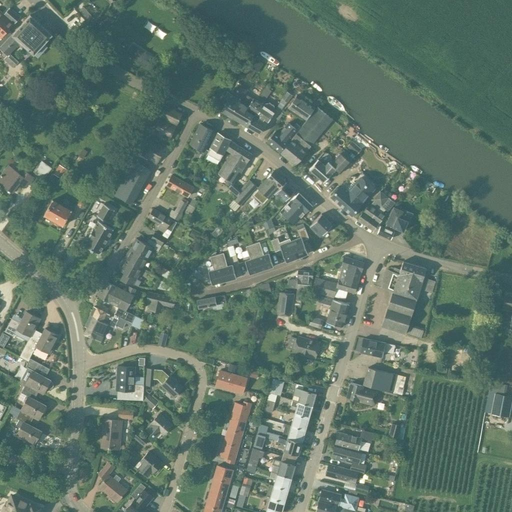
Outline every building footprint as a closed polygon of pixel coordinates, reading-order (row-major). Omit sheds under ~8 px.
[(0,46),(0,47),(12,34),(7,30),(20,16),(10,7),(3,13),(0,10),(0,46)] [(0,47),(0,46),(0,48),(7,55),(9,53),(10,54),(19,43),(21,45),(23,43),(34,54),(35,54),(44,43),(52,35),(30,14),(12,34),(0,47)] [(10,54),(9,53),(7,55),(3,59),(13,68),(19,61),(10,54)] [(248,80),(255,70),(250,66),(243,76),(248,80)] [(264,105),(263,105),(254,99),(245,93),(249,87),(239,80),(231,92),(241,98),(240,100),(239,102),(248,107),(246,110),(254,115),(247,126),(260,133),(267,124),(256,116),(264,105)] [(265,86),(259,95),(266,99),(272,91),(265,86)] [(70,87),(63,95),(71,102),(77,94),(70,87)] [(286,92),(282,99),(288,103),(292,95),(286,92)] [(239,102),(240,100),(228,93),(225,97),(228,99),(221,111),(247,126),(254,115),(246,110),(248,107),(239,102)] [(306,120),(315,107),(297,95),(289,108),(306,120)] [(274,112),(275,111),(274,106),(269,103),(264,104),(263,105),(264,105),(256,116),(267,124),(274,112)] [(169,140),(182,113),(166,105),(153,132),(169,140)] [(295,164),(306,152),(332,119),(318,107),(291,140),(281,152),(295,164)] [(201,156),(214,131),(201,123),(188,148),(201,156)] [(280,151),(297,130),(289,123),(279,134),(275,131),(267,141),(280,151)] [(224,154),(231,140),(218,133),(211,147),(208,151),(206,149),(202,155),(218,164),(224,154)] [(6,147),(11,151),(17,143),(11,138),(7,142),(9,143),(6,147)] [(156,164),(165,147),(149,139),(140,156),(156,164)] [(220,173),(225,176),(234,182),(252,153),(232,141),(227,149),(233,152),(220,173)] [(347,154),(335,167),(340,173),(345,177),(357,163),(347,154)] [(41,160),(33,172),(43,179),(52,168),(41,160)] [(130,204),(149,169),(133,160),(115,195),(130,204)] [(340,173),(335,167),(333,165),(329,169),(322,163),(314,173),(328,186),(340,173)] [(26,187),(33,177),(22,169),(19,174),(8,166),(0,176),(0,182),(12,191),(19,182),(26,187)] [(270,197),(285,180),(274,170),(259,187),(270,197)] [(187,196),(193,186),(172,175),(167,185),(187,196)] [(339,187),(331,196),(352,215),(360,206),(360,205),(375,189),(361,176),(345,192),(339,187)] [(283,196),(287,201),(297,191),(286,180),(274,193),(281,198),(283,196)] [(237,197),(242,190),(238,186),(232,193),(237,197)] [(242,190),(237,197),(234,200),(240,205),(248,196),(242,190)] [(370,205),(369,204),(357,220),(365,225),(377,210),(388,197),(380,190),(373,199),(374,200),(370,205)] [(299,191),(281,210),(294,223),(312,204),(299,191)] [(408,200),(413,194),(410,192),(409,191),(405,195),(404,197),(408,200)] [(77,205),(84,209),(91,196),(84,192),(77,205)] [(377,210),(365,225),(373,230),(385,215),(382,214),(386,209),(388,211),(395,202),(388,197),(377,210)] [(181,215),(187,203),(188,201),(183,198),(182,201),(181,200),(175,211),(172,209),(168,215),(179,221),(182,215),(181,215)] [(71,218),(75,212),(53,200),(44,215),(63,225),(68,216),(71,218)] [(113,230),(113,229),(106,225),(104,224),(101,223),(103,220),(107,222),(107,221),(112,210),(113,210),(102,204),(97,215),(96,215),(96,216),(100,218),(99,221),(97,220),(97,221),(93,230),(92,229),(88,236),(89,237),(84,245),(84,244),(84,245),(90,249),(92,250),(93,250),(99,254),(100,253),(99,253),(112,230),(113,230)] [(189,204),(185,212),(191,215),(195,207),(189,204)] [(380,226),(377,233),(390,239),(395,227),(403,231),(407,220),(400,217),(403,211),(393,207),(384,228),(380,226)] [(171,230),(176,222),(153,209),(148,217),(160,224),(157,228),(164,232),(166,228),(171,230)] [(310,225),(316,231),(318,229),(323,233),(333,223),(322,213),(310,225)] [(298,230),(300,237),(290,241),(297,258),(308,254),(303,241),(309,238),(304,227),(298,230)] [(200,234),(192,230),(189,235),(197,239),(200,234)] [(150,239),(161,245),(166,238),(155,232),(150,239)] [(281,249),(286,262),(297,258),(290,241),(280,245),(277,237),(271,240),(275,252),(281,249)] [(149,239),(146,244),(136,238),(132,244),(133,244),(131,249),(147,258),(153,248),(158,251),(161,245),(149,239)] [(253,244),(261,271),(273,267),(269,253),(264,255),(259,242),(253,244)] [(245,261),(249,275),(261,271),(253,244),(246,246),(250,260),(245,261)] [(125,259),(142,268),(147,258),(131,249),(129,252),(128,251),(125,257),(126,258),(125,259)] [(217,255),(224,282),(236,278),(233,265),(227,266),(224,253),(217,255)] [(311,291),(321,294),(321,292),(334,296),(337,287),(355,292),(358,282),(357,282),(360,271),(361,271),(365,258),(345,253),(342,265),(341,265),(339,271),(341,271),(338,283),(315,277),(311,291)] [(208,272),(212,285),(224,282),(217,255),(210,257),(213,270),(208,272)] [(141,281),(136,278),(142,268),(125,259),(123,263),(122,262),(118,268),(129,274),(125,281),(138,285),(141,281)] [(393,290),(402,293),(405,287),(408,280),(409,280),(415,264),(403,260),(401,268),(395,266),(393,271),(388,269),(382,286),(393,290)] [(415,264),(409,280),(405,294),(416,298),(426,267),(415,264)] [(166,269),(162,275),(166,278),(170,273),(166,269)] [(297,287),(303,288),(311,289),(312,270),(298,269),(297,279),(289,278),(288,286),(297,287)] [(195,277),(198,279),(202,276),(200,274),(195,270),(192,273),(195,277)] [(426,278),(423,290),(432,291),(434,279),(426,278)] [(160,279),(154,288),(171,291),(172,287),(160,279)] [(382,326),(403,332),(405,333),(408,323),(416,298),(405,294),(409,280),(408,280),(405,287),(402,293),(393,290),(382,326)] [(126,309),(134,294),(108,282),(100,297),(126,309)] [(269,282),(257,286),(260,296),(271,292),(269,282)] [(255,287),(245,290),(247,296),(257,293),(255,287)] [(303,288),(297,287),(294,306),(300,307),(303,288)] [(280,292),(277,312),(292,314),(295,294),(291,293),(291,290),(285,289),(285,293),(280,292)] [(161,311),(163,303),(173,306),(174,305),(176,306),(176,304),(180,305),(181,299),(149,291),(147,299),(151,301),(149,308),(161,311)] [(511,331),(511,292),(506,291),(502,308),(505,309),(501,330),(511,331)] [(334,298),(334,297),(334,296),(321,292),(321,294),(318,302),(331,306),(327,322),(342,326),(348,302),(334,298)] [(199,307),(225,302),(224,295),(197,299),(199,307)] [(109,315),(109,314),(94,307),(90,315),(105,323),(108,318),(111,320),(112,316),(109,315)] [(114,315),(119,317),(124,318),(127,312),(118,307),(114,315)] [(311,314),(295,309),(292,320),(308,324),(311,314)] [(17,329),(31,336),(40,319),(27,311),(20,323),(12,319),(5,332),(13,336),(17,329)] [(125,323),(130,325),(135,315),(127,312),(124,318),(119,317),(115,325),(116,326),(122,329),(125,323)] [(101,341),(108,325),(115,328),(116,326),(115,325),(119,317),(114,315),(113,317),(112,316),(111,320),(108,318),(105,323),(90,315),(85,326),(88,327),(85,333),(101,341)] [(144,319),(135,315),(130,324),(140,328),(144,319)] [(424,328),(408,323),(405,333),(422,337),(424,328)] [(38,340),(31,336),(20,357),(28,361),(30,358),(36,346),(49,353),(59,336),(45,328),(38,340)] [(1,332),(0,334),(0,344),(4,346),(9,336),(1,332)] [(157,343),(163,345),(166,335),(160,333),(157,343)] [(294,352),(315,358),(320,342),(298,336),(297,338),(290,336),(287,348),(294,350),(294,352)] [(393,353),(395,345),(364,338),(361,352),(382,357),(384,351),(393,353)] [(511,346),(506,346),(500,376),(501,376),(500,383),(511,384),(511,346)] [(52,382),(50,381),(50,380),(38,373),(43,365),(30,358),(28,361),(25,366),(27,367),(20,381),(25,384),(25,385),(38,392),(38,391),(43,394),(46,387),(48,388),(50,388),(52,387),(53,386),(53,383),(52,382)] [(128,400),(142,401),(143,385),(133,384),(134,367),(117,366),(117,367),(115,369),(115,373),(117,375),(116,390),(128,391),(128,400)] [(363,384),(393,392),(402,395),(404,387),(403,387),(406,377),(368,367),(363,384)] [(148,369),(146,385),(147,385),(153,386),(154,379),(155,369),(148,369)] [(229,389),(233,373),(220,369),(215,385),(229,389)] [(233,373),(229,389),(242,393),(247,377),(233,373)] [(178,392),(183,386),(170,374),(161,384),(173,396),(174,396),(175,397),(179,393),(178,392)] [(270,392),(280,395),(283,381),(273,378),(270,392)] [(347,397),(360,401),(359,402),(371,405),(371,404),(374,405),(378,390),(364,386),(351,382),(347,397)] [(28,396),(21,410),(33,417),(38,419),(45,406),(34,400),(38,392),(25,385),(21,392),(28,396)] [(295,387),(293,394),(300,395),(298,401),(312,405),(315,393),(302,389),(295,387)] [(143,400),(153,408),(158,402),(149,394),(150,393),(145,389),(143,400)] [(511,396),(495,393),(491,413),(509,417),(511,399),(511,396)] [(291,405),(297,407),(295,413),(308,417),(312,405),(298,401),(292,400),(291,405)] [(232,415),(246,419),(251,403),(244,401),(243,404),(236,402),(232,415)] [(33,417),(21,410),(12,405),(10,409),(18,414),(16,418),(19,419),(16,425),(20,428),(16,435),(34,445),(41,431),(29,425),(33,417)] [(118,418),(132,419),(133,410),(119,409),(118,418)] [(155,437),(160,432),(163,434),(172,423),(159,412),(145,428),(155,437)] [(295,413),(292,425),(305,429),(308,417),(295,413)] [(228,428),(242,433),(246,419),(232,415),(228,428)] [(119,441),(122,420),(106,418),(104,436),(103,436),(102,446),(109,447),(111,448),(111,447),(117,448),(118,440),(119,441)] [(397,439),(401,425),(391,423),(388,437),(397,439)] [(305,429),(292,425),(288,437),(302,441),(305,429)] [(224,441),(239,446),(242,433),(228,428),(224,441)] [(258,428),(253,446),(261,448),(264,438),(266,431),(258,428)] [(362,429),(360,437),(338,432),(335,443),(368,452),(370,443),(371,443),(374,433),(362,429)] [(133,436),(143,446),(149,440),(138,430),(133,436)] [(277,442),(286,445),(285,449),(298,453),(302,441),(288,437),(279,435),(277,442)] [(239,446),(224,441),(220,455),(227,457),(226,461),(233,463),(239,446)] [(335,443),(334,444),(331,456),(352,461),(349,469),(358,472),(364,473),(366,465),(359,463),(362,451),(335,443)] [(264,451),(253,448),(248,465),(256,467),(259,457),(262,457),(264,451)] [(157,466),(161,461),(149,450),(139,461),(142,463),(138,467),(148,476),(151,471),(152,472),(153,471),(155,473),(159,467),(157,466)] [(288,452),(286,460),(294,462),(296,454),(288,452)] [(273,464),(274,464),(271,472),(291,477),(295,464),(281,461),(281,462),(274,460),(273,464)] [(98,474),(104,479),(98,485),(117,501),(126,489),(118,482),(121,478),(116,474),(113,478),(109,475),(115,467),(108,461),(98,474)] [(355,482),(358,472),(349,469),(329,464),(326,474),(348,480),(355,482)] [(213,478),(229,483),(233,469),(217,465),(213,478)] [(274,485),(288,489),(291,477),(271,472),(270,477),(276,479),(274,485)] [(209,491),(225,496),(229,483),(213,478),(209,491)] [(369,486),(357,483),(355,491),(367,494),(369,486)] [(288,489),(274,485),(271,497),(284,501),(288,489)] [(239,494),(248,497),(250,489),(241,486),(239,494)] [(145,511),(148,509),(145,506),(153,497),(143,488),(135,498),(135,497),(126,509),(129,511),(145,511)] [(355,510),(356,506),(358,498),(356,497),(347,495),(345,494),(344,497),(343,498),(340,497),(340,496),(340,494),(322,489),(319,499),(352,509),(355,510)] [(358,492),(349,489),(347,495),(356,497),(358,492)] [(205,504),(221,509),(225,496),(209,491),(205,504)] [(3,511),(38,511),(40,508),(29,503),(29,504),(11,496),(6,507),(4,505),(1,510),(4,511),(3,511)] [(281,511),(284,501),(271,497),(267,509),(276,511),(281,511)] [(318,511),(342,511),(343,508),(319,501),(316,511),(318,511)]
